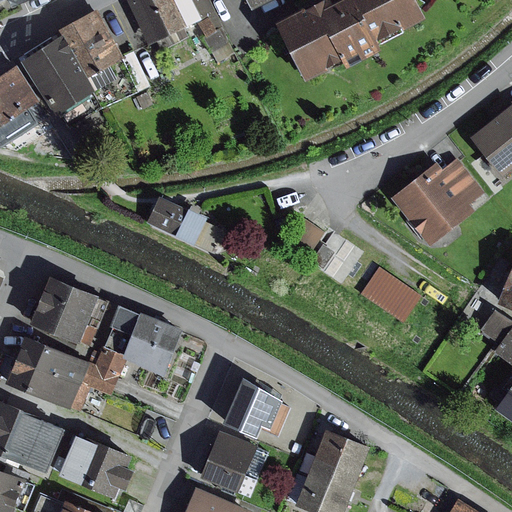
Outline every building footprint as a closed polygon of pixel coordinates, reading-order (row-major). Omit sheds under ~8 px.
[(0,0),(0,20),(21,11),(20,7),(25,5),(35,0),(0,0)] [(125,0),(149,48),(201,21),(190,0),(125,0)] [(244,0),(251,13),(276,0),(244,0)] [(413,0),(325,0),(274,27),(305,83),(341,65),(345,72),(381,54),(377,46),(425,22),(413,0)] [(97,11),(55,33),(59,40),(62,38),(105,106),(140,91),(97,11)] [(59,40),(21,66),(55,119),(59,116),(68,133),(107,108),(105,106),(62,38),(59,40)] [(17,68),(0,78),(0,149),(2,150),(17,152),(40,137),(55,159),(74,160),(17,68)] [(511,107),(470,139),(502,180),(511,172),(511,102),(509,105),(511,107)] [(437,164),(390,199),(430,249),(475,213),(469,206),(484,194),(457,159),(442,171),(437,164)] [(187,212),(159,199),(146,224),(193,247),(207,219),(188,211),(187,212)] [(325,234),(301,218),(284,243),(307,258),(325,234)] [(335,254),(323,246),(312,263),(323,270),(335,254)] [(422,298),(378,269),(361,295),(404,324),(422,298)] [(511,271),(497,307),(511,313),(511,271)] [(98,300),(49,279),(28,327),(79,347),(98,300)] [(181,332),(118,307),(103,348),(124,357),(122,360),(127,362),(164,378),(181,332)] [(511,322),(494,311),(480,331),(499,346),(493,354),(511,368),(511,322)] [(90,365),(24,339),(5,386),(71,412),(72,409),(82,384),(90,365)] [(91,388),(112,397),(127,362),(122,360),(124,357),(103,348),(101,355),(95,352),(90,365),(82,384),(91,388)] [(281,405),(242,381),(222,428),(256,441),(260,432),(278,439),(291,409),(281,405)] [(82,384),(72,409),(82,411),(91,388),(82,384)] [(511,386),(494,411),(511,423),(511,386)] [(41,421),(0,403),(0,458),(45,476),(65,432),(40,424),(41,421)] [(345,511),(369,450),(326,432),(295,509),(302,511),(345,511)] [(269,453),(219,433),(199,480),(250,500),(269,453)] [(89,444),(74,439),(57,478),(115,502),(119,491),(125,494),(133,473),(127,471),(132,459),(90,442),(89,444)] [(14,511),(27,483),(0,472),(0,511),(14,511)] [(248,511),(195,489),(185,511),(248,511)] [(62,490),(57,501),(63,504),(64,502),(87,511),(114,511),(115,511),(62,490)] [(57,501),(39,494),(32,511),(87,511),(64,502),(63,504),(57,501)] [(141,511),(144,507),(129,500),(124,511),(141,511)] [(476,511),(458,500),(450,511),(476,511)]
